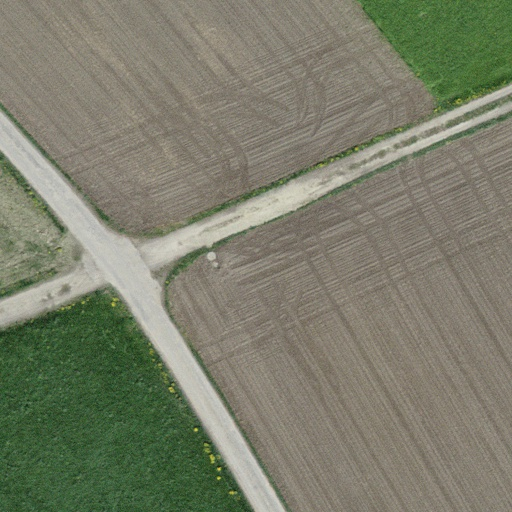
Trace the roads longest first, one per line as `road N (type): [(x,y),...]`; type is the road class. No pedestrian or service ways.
road 1 (track): [(511,87),(0,304)]
road 2 (track): [(0,128),(116,258),(265,511)]
